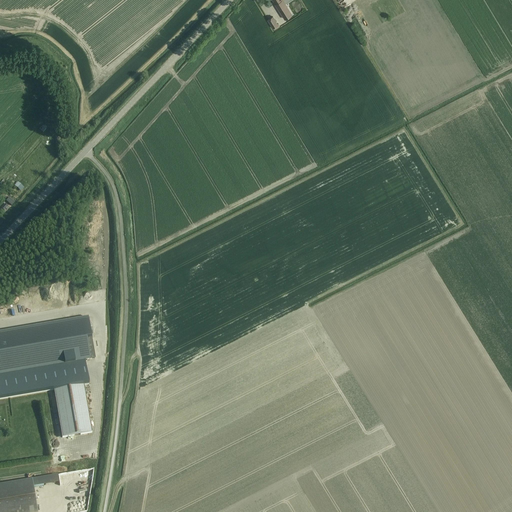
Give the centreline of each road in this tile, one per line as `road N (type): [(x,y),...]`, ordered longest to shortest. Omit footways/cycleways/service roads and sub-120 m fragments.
road 1 (unclassified): [(104,511),(125,272),(116,198),(86,151)]
road 2 (tertiary): [(86,151),(229,0)]
road 3 (tertiary): [(0,240),(86,151)]
